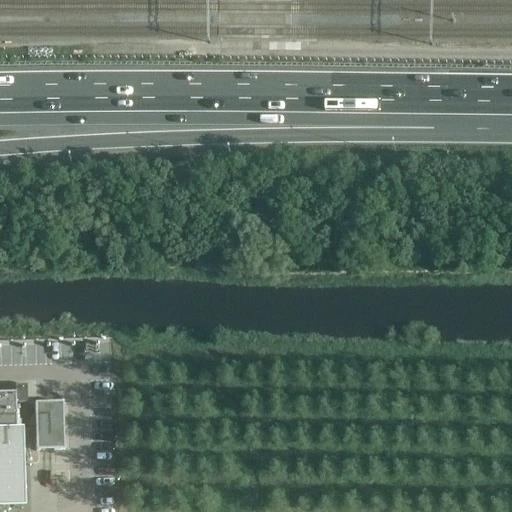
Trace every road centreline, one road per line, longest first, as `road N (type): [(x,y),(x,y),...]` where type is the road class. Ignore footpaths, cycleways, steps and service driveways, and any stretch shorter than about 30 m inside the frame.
road 1 (motorway): [(0,148),(434,102)]
road 2 (motorway): [(0,99),(434,102)]
